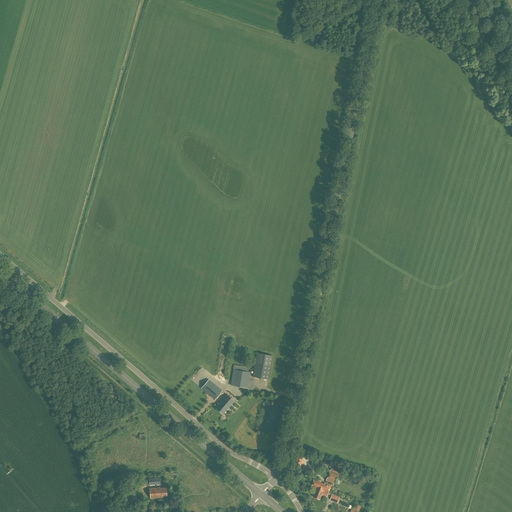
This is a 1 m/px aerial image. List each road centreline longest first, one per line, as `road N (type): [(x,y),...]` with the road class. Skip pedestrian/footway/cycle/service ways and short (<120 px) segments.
road 1 (unclassified): [(275,479),(379,0)]
road 2 (unclassified): [(275,479),(226,453),(0,254)]
road 3 (primary): [(262,495),(0,272)]
